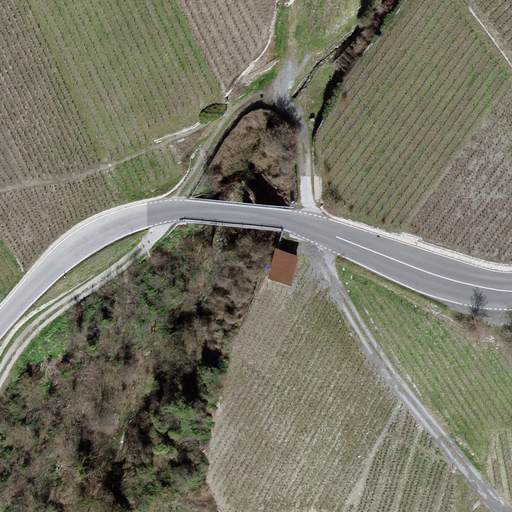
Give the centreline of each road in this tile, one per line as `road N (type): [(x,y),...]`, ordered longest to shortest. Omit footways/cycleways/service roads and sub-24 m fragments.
road 1 (tertiary): [(0,330),(88,242),(143,222),(200,216),(311,232),(477,290),(511,293)]
road 2 (track): [(166,219),(36,325),(0,378)]
